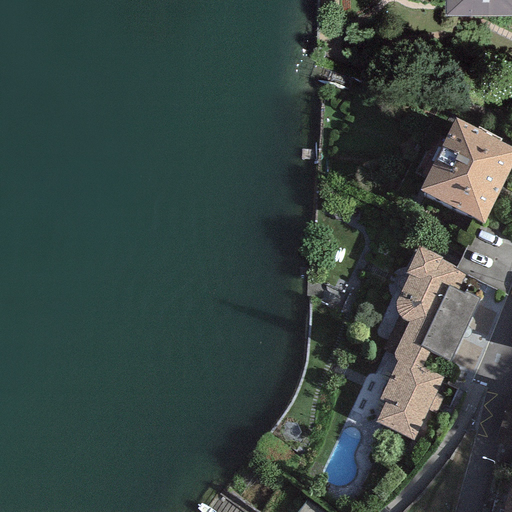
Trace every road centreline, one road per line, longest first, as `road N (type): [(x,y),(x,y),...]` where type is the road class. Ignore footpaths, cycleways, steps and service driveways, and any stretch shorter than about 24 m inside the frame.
road 1 (residential): [(511,331),(439,456),(388,511)]
road 2 (tertiary): [(466,511),(511,336)]
